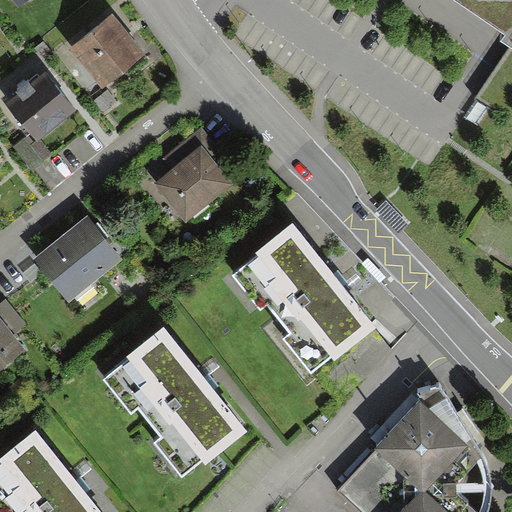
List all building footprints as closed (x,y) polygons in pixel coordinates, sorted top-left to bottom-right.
[(511,0),(475,0),(511,23),(505,32),(511,36),(511,0)] [(109,21),(77,47),(104,78),(135,52),(109,21)] [(45,74),(13,100),(38,132),(71,106),(45,74)] [(230,182),(196,140),(172,159),(181,170),(162,184),(187,216),(230,182)] [(117,255),(89,221),(44,257),(72,292),(117,255)] [(295,223),(234,271),(312,370),(373,322),(295,223)] [(0,320),(0,363),(21,347),(0,320)] [(167,326),(107,373),(183,471),(244,424),(167,326)] [(434,374),(335,484),(362,511),(471,511),(477,499),(480,462),(434,374)] [(104,511),(37,428),(0,458),(0,507),(3,511),(104,511)]
